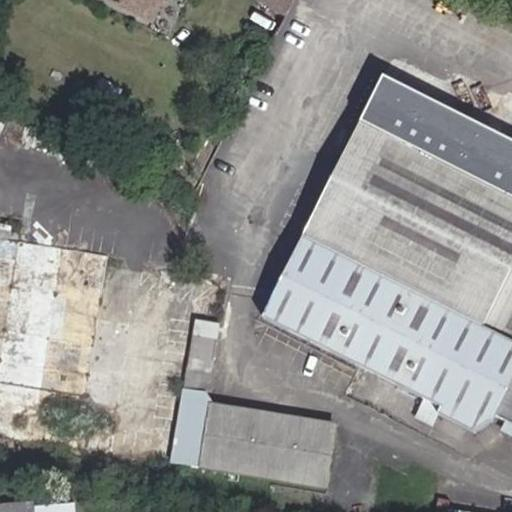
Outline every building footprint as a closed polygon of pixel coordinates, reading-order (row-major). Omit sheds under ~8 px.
[(115,0),(156,20),(166,0),(115,0)] [(262,0),(288,13),(294,0),(262,0)] [(511,420),(511,141),(387,78),(269,310),(457,405),(454,412),(490,430),(499,414),(511,420)] [(186,388),(210,391),(221,325),(197,321),(186,388)] [(203,468),(326,489),(336,425),(214,405),(203,468)] [(72,511),(71,498),(41,500),(42,511),(72,511)] [(42,511),(41,500),(0,504),(0,511),(42,511)]
